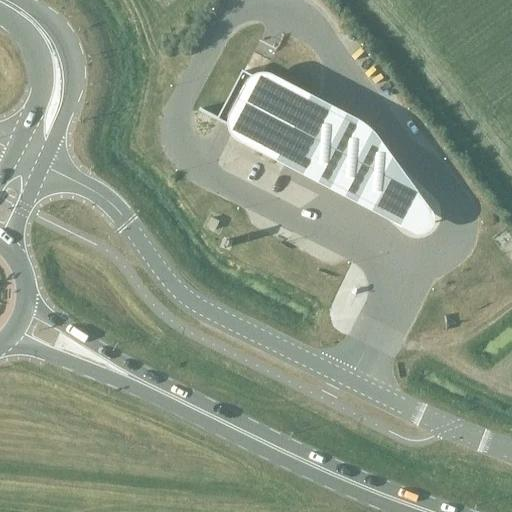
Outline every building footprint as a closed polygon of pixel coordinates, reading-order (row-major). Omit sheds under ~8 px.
[(286,158),(312,109),(258,80),(250,76),(241,71),(216,119),(198,110),(197,111),(215,120),(225,125),(286,158)] [(350,129),(312,109),(286,158),(225,125),(223,132),(225,142),(228,148),(234,152),(271,172),(410,244),(415,245),(421,244),(426,241),(430,234),(430,227),(427,221),(412,200),(374,147),(367,140),(359,134),(350,129)] [(499,230),(511,222),(497,200),(485,208),(499,230)] [(223,226),(220,240),(233,243),(236,229),(223,226)] [(510,291),(511,289),(511,256),(494,271),(510,291)]
